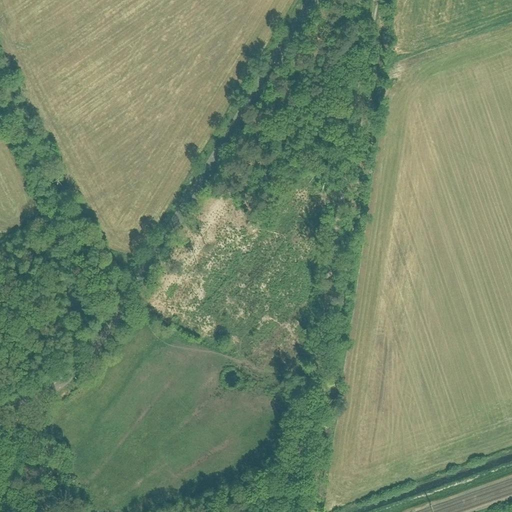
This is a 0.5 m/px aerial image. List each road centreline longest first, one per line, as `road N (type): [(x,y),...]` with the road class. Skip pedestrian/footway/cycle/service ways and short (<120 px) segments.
road 1 (tertiary): [(0,420),(53,395),(82,368),(311,0)]
road 2 (track): [(317,358),(375,0)]
road 3 (track): [(122,311),(0,78)]
road 4 (track): [(288,511),(317,358)]
